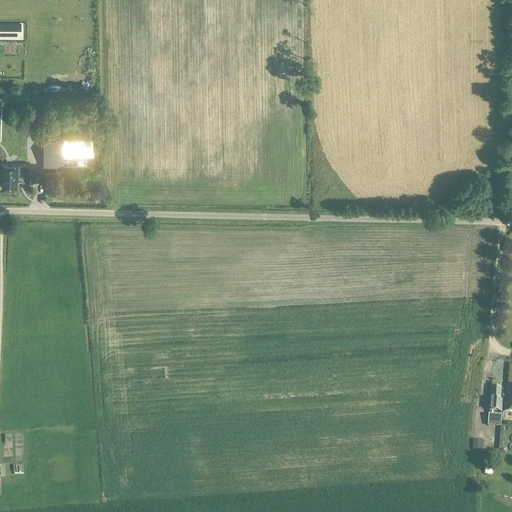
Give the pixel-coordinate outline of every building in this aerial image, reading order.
[(29,92),(0,90),(0,102),(29,103),(29,92)] [(16,150),(17,122),(2,121),(1,150),(16,150)] [(43,168),(56,168),(94,168),(94,140),(56,139),(43,139),(43,168)] [(0,182),(2,182),(2,188),(18,189),(18,176),(25,176),(25,180),(35,181),(35,167),(1,165),(0,182)] [(501,412),(502,412),(502,402),(505,402),(506,392),(501,392),(501,390),(501,384),(492,384),(492,389),(491,389),(490,411),(495,412),(495,416),(488,416),(488,427),(501,427),(501,416),(501,412)] [(481,438),(471,438),(471,450),(480,450),(481,438)]
